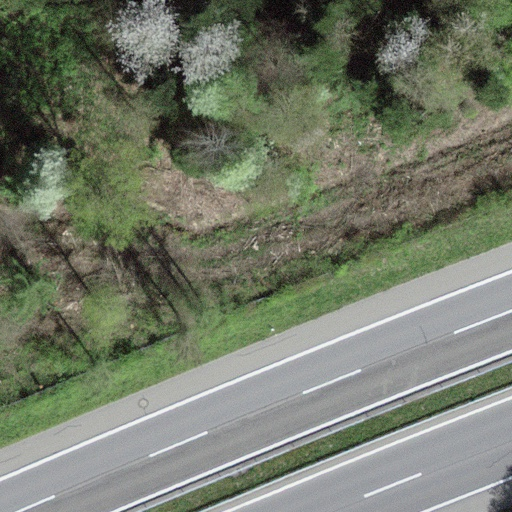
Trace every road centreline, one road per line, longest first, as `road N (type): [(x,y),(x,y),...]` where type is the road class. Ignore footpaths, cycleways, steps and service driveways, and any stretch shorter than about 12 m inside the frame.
road 1 (motorway): [(511,313),(18,511)]
road 2 (motorway): [(325,511),(511,438)]
